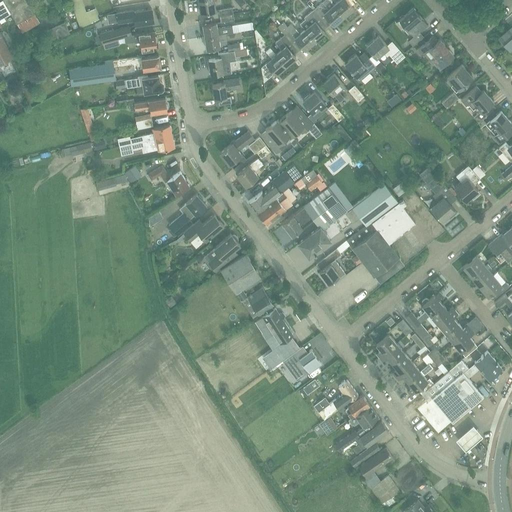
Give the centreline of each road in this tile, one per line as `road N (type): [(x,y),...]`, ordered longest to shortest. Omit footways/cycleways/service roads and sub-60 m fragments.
road 1 (tertiary): [(340,342),(215,175),(191,127)]
road 2 (residential): [(191,127),(262,110),(393,0)]
road 3 (tertiary): [(499,482),(472,481),(422,454),(340,342)]
road 4 (residential): [(340,342),(511,202)]
road 5 (tertiary): [(191,127),(169,0)]
